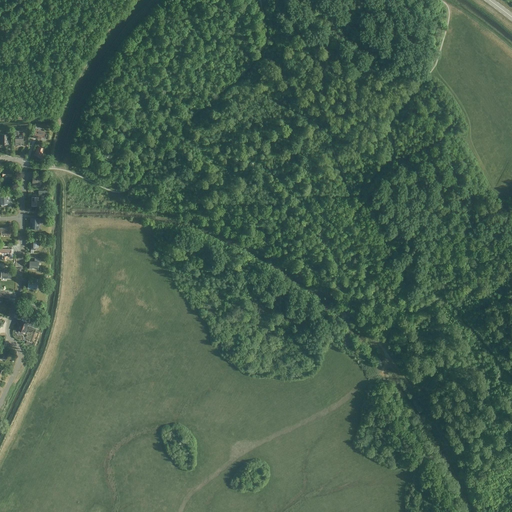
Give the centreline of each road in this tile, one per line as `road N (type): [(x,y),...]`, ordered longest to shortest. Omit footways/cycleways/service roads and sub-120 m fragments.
road 1 (track): [(64,170),(104,69),(130,27),(160,0)]
road 2 (residential): [(0,402),(20,357),(7,327),(22,217)]
